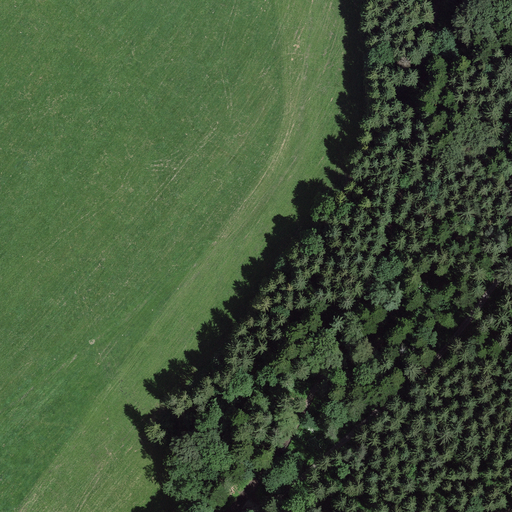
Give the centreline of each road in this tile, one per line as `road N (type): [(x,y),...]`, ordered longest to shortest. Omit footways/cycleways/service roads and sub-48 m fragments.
road 1 (track): [(230,511),(283,446),(364,292),(405,175),(437,0)]
road 2 (track): [(233,509),(284,491),(422,373),(511,263)]
